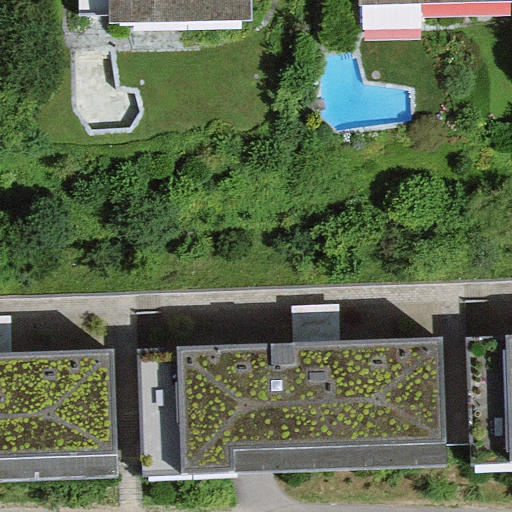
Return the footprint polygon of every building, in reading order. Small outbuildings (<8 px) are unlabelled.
[(107,0),(108,27),(253,27),(252,0),(107,0)] [(370,0),(371,11),(511,9),(511,8),(511,0),(370,0)] [(511,338),(489,338),(491,469),(511,468),(511,338)] [(286,352),(147,356),(151,482),(445,474),(441,348),(286,352)] [(0,492),(108,493),(109,356),(0,355),(0,492)]
